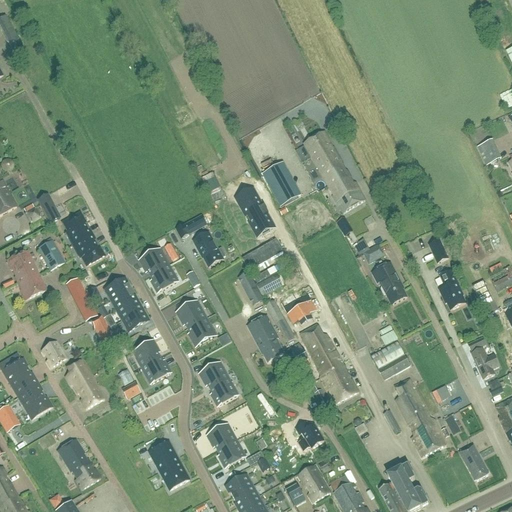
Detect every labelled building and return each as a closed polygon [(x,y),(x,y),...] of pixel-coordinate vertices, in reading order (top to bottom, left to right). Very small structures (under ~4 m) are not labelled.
[(5,18),(0,20),(0,29),(9,47),(18,42),(5,18)] [(501,106),(509,103),(505,92),(497,95),(501,106)] [(258,127),(270,154),(289,146),(277,121),(285,118),(287,121),(322,105),(319,99),(258,127)] [(498,142),(511,136),(509,131),(495,138),(498,142)] [(342,167),(323,135),(304,146),(322,176),(320,177),(343,216),(365,203),(356,185),(353,186),(350,181),(351,179),(343,166),(342,167)] [(485,146),(492,164),(496,163),(489,145),(485,146)] [(0,168),(0,169),(7,174),(12,166),(4,162),(0,168)] [(292,190),(298,200),(302,198),(284,164),(262,176),(275,199),(292,190)] [(0,218),(16,210),(0,179),(0,218)] [(292,190),(275,199),(281,210),(298,200),(292,190)] [(258,241),(276,231),(254,193),(237,203),(258,241)] [(60,220),(51,205),(47,197),(38,203),(42,210),(50,226),(60,220)] [(40,222),(30,200),(16,205),(26,228),(40,222)] [(284,216),(288,214),(285,209),(279,212),(282,218),(284,216)] [(66,235),(73,248),(92,237),(80,216),(62,225),(67,234),(66,235)] [(205,228),(200,220),(177,232),(182,241),(205,228)] [(198,241),(194,243),(201,255),(209,270),(223,262),(222,260),(225,259),(221,251),(218,253),(209,235),(198,241)] [(104,258),(92,237),(73,248),(80,260),(81,259),(86,268),(104,258)] [(410,253),(426,251),(425,240),(408,242),(410,253)] [(369,253),(363,242),(354,248),(360,259),(364,256),(369,253)] [(52,243),(37,250),(50,273),(64,265),(52,243)] [(437,266),(448,261),(440,243),(429,248),(437,266)] [(379,248),(369,253),(364,256),(370,266),(385,257),(379,248)] [(149,274),(151,279),(169,269),(160,252),(140,263),(147,275),(149,274)] [(18,287),(38,277),(27,254),(7,263),(11,273),(13,272),(16,278),(15,280),(18,287)] [(179,260),(176,255),(171,258),(173,263),(179,260)] [(511,274),(506,262),(486,272),(498,296),(511,288),(511,274)] [(401,286),(391,266),(372,276),(378,286),(380,284),(383,290),(382,290),(382,292),(384,296),(385,297),(386,296),(393,308),(407,300),(400,287),(401,286)] [(152,284),(158,296),(178,285),(169,269),(151,279),(154,283),(152,284)] [(466,306),(460,294),(461,293),(452,274),(440,280),(445,291),(439,293),(445,306),(447,306),(450,314),(466,306)] [(249,276),(240,281),(243,287),(250,302),(253,308),(263,303),(249,276)] [(38,277),(18,287),(21,292),(20,293),(25,303),(46,293),(41,282),(40,283),(38,277)] [(277,277),(256,288),(262,298),(282,288),(277,277)] [(200,287),(196,280),(190,283),(194,291),(200,287)] [(67,287),(66,287),(82,320),(85,324),(97,318),(78,281),(70,285),(67,287)] [(105,293),(111,303),(130,292),(125,282),(105,293)] [(99,300),(95,291),(88,294),(93,304),(99,300)] [(111,303),(117,313),(136,302),(130,292),(111,303)] [(203,298),(200,292),(192,296),(195,302),(203,298)] [(345,295),(334,301),(350,334),(360,329),(345,295)] [(294,327),(317,313),(307,297),(284,310),(294,327)] [(136,302),(117,313),(122,323),(142,313),(136,302)] [(287,344),(294,340),(274,303),(266,308),(287,344)] [(187,327),(189,332),(207,322),(198,305),(178,316),(184,328),(187,327)] [(122,323),(128,333),(147,323),(142,313),(122,323)] [(101,346),(112,340),(101,318),(90,324),(101,346)] [(284,357),(276,342),(278,341),(267,319),(247,329),(260,353),(261,353),(268,365),(284,357)] [(189,337),(196,349),(216,338),(207,322),(189,332),(191,336),(189,337)] [(385,323),(373,330),(379,339),(391,333),(385,323)] [(323,338),(317,327),(301,336),(312,360),(321,380),(319,381),(326,394),(329,396),(335,407),(359,395),(327,337),(323,338)] [(228,336),(223,339),(227,347),(232,344),(229,338),(228,336)] [(487,362),(482,351),(486,348),(483,341),(468,348),(472,357),(471,357),(484,383),(494,378),(492,373),(499,370),(494,359),(487,362)] [(65,362),(60,351),(56,344),(41,352),(44,358),(46,357),(48,362),(46,364),(50,371),(65,362)] [(384,383),(411,369),(405,358),(397,344),(392,347),(386,350),(371,359),(378,373),(379,373),(384,383)] [(134,357),(144,373),(161,363),(159,359),(161,358),(154,346),(134,357)] [(311,368),(299,346),(290,351),(302,373),(311,368)] [(1,375),(18,401),(38,388),(30,376),(28,377),(25,372),(27,370),(22,362),(20,363),(16,357),(8,363),(11,369),(1,375)] [(83,368),(79,363),(66,371),(69,375),(65,379),(71,389),(72,388),(77,397),(78,396),(82,402),(80,403),(86,412),(103,402),(83,368)] [(164,368),(161,363),(144,373),(153,390),(173,379),(166,367),(164,368)] [(220,366),(200,377),(207,389),(209,388),(211,392),(229,382),(220,366)] [(124,388),(133,383),(127,373),(118,378),(124,388)] [(229,382),(211,392),(214,397),(212,398),(218,410),(238,399),(229,382)] [(432,424),(409,382),(394,388),(400,400),(396,402),(409,428),(410,427),(416,438),(411,441),(422,460),(446,448),(439,434),(440,434),(435,423),(432,424)] [(500,386),(498,382),(488,387),(491,393),(489,393),(492,400),(504,395),(502,391),(505,389),(503,384),(500,386)] [(127,403),(141,396),(135,385),(122,392),(127,403)] [(309,387),(314,396),(324,414),(330,410),(321,392),(319,394),(313,385),(309,387)] [(38,388),(18,401),(31,423),(52,410),(45,400),(43,400),(39,395),(41,393),(38,388)] [(245,399),(236,407),(240,410),(248,403),(245,399)] [(500,419),(499,421),(510,444),(511,443),(511,444),(511,401),(496,409),(500,419)] [(4,420),(0,413),(0,426),(5,435),(17,428),(10,416),(4,420)] [(395,437),(401,434),(390,413),(384,417),(395,437)] [(310,431),(307,425),(296,432),(300,437),(302,436),(311,452),(324,444),(314,428),(310,431)] [(355,431),(359,438),(368,432),(364,426),(355,431)] [(227,428),(208,439),(214,451),(216,449),(219,454),(237,444),(227,428)] [(261,452),(267,449),(264,444),(265,443),(263,439),(256,443),(261,452)] [(85,456),(76,442),(57,454),(71,475),(76,482),(76,483),(82,493),(100,481),(94,471),(93,472),(91,467),(88,461),(86,462),(83,457),(85,456)] [(237,444),(219,454),(221,458),(219,459),(226,471),(246,460),(237,444)] [(189,483),(169,445),(150,455),(170,493),(189,483)] [(475,485),(489,477),(472,448),(459,455),(475,485)] [(258,465),(254,458),(247,463),(250,469),(258,465)] [(270,471),(265,462),(258,466),(263,474),(270,471)] [(0,470),(0,507),(18,499),(10,485),(7,485),(4,480),(7,478),(3,469),(0,470)] [(330,496),(322,481),(322,480),(315,469),(298,478),(305,490),(307,490),(311,495),(308,497),(310,499),(309,499),(313,506),(330,496)] [(415,482),(408,469),(402,472),(401,472),(388,479),(392,486),(379,493),(388,511),(420,511),(422,511),(428,507),(421,494),(418,493),(414,495),(409,485),(415,482)] [(233,501),(253,490),(247,479),(227,490),(233,501)] [(273,479),(265,483),(268,488),(275,484),(273,479)] [(334,495),(333,496),(342,511),(367,511),(365,511),(362,507),(363,506),(364,506),(358,496),(356,497),(353,491),(356,490),(353,485),(351,486),(335,495),(334,495)] [(287,493),(290,499),(293,504),(303,498),(300,493),(298,488),(287,493)] [(239,510),(258,499),(253,490),(233,501),(239,510)] [(18,499),(0,507),(0,511),(25,511),(23,509),(25,508),(22,503),(20,504),(18,499)] [(239,511),(257,511),(263,509),(258,499),(239,510),(239,511)]
